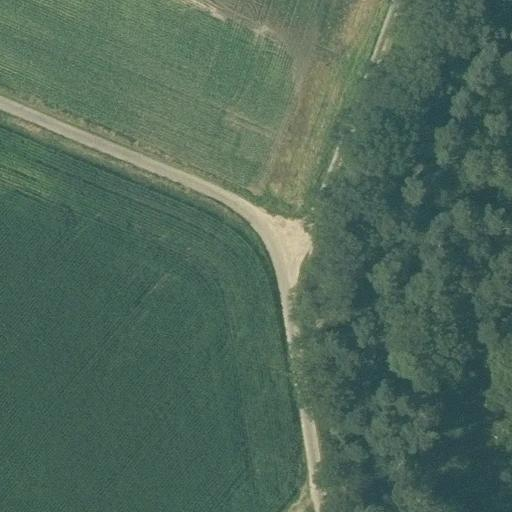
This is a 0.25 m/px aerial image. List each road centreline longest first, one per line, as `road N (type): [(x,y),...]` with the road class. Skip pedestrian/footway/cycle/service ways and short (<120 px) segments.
road 1 (track): [(0,100),(231,195),(259,216),(288,260)]
road 2 (track): [(397,0),(288,260)]
road 3 (track): [(288,260),(323,511)]
